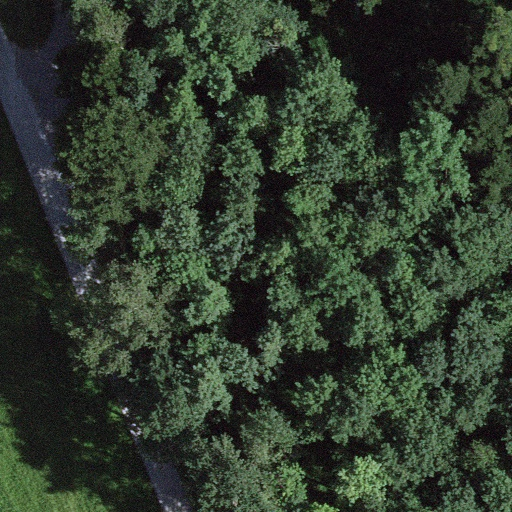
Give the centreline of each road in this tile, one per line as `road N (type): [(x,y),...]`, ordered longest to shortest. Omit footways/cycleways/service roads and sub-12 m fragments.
road 1 (residential): [(0,53),(176,511)]
road 2 (track): [(32,140),(65,0)]
